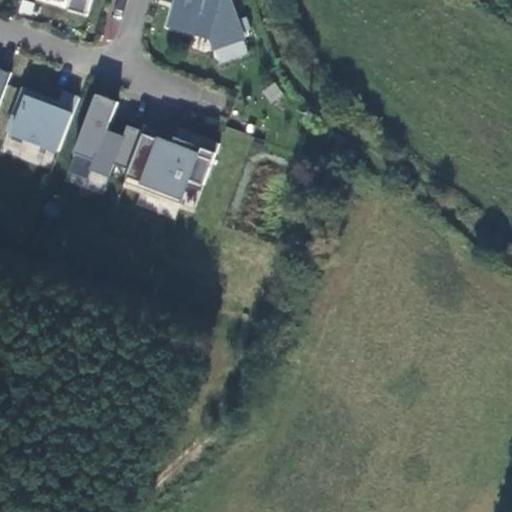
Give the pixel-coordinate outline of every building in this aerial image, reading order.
[(33,0),(86,15),(89,0),(33,0)] [(223,0),(178,0),(169,29),(211,42),(215,53),(245,42),(231,3),(223,1),(223,0)] [(0,102),(11,74),(0,70),(0,102)] [(79,100),(63,94),(59,104),(23,91),(7,133),(59,153),(79,100)] [(145,134),(129,128),(124,140),(108,133),(119,105),(98,97),(75,156),(95,163),(92,172),(110,179),(115,167),(130,172),(145,134)] [(189,145),(147,129),(145,134),(130,172),(125,185),(181,206),(190,182),(205,187),(220,146),(192,135),(189,145)] [(216,143),(180,129),(176,140),(189,145),(192,135),(215,144),(216,143)] [(205,187),(190,182),(181,206),(125,185),(124,189),(194,215),(205,187)]
